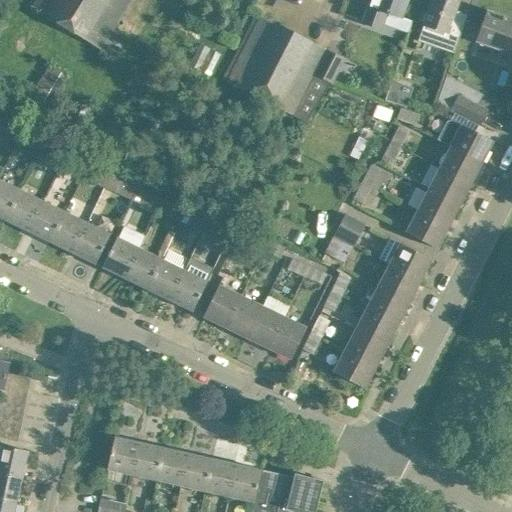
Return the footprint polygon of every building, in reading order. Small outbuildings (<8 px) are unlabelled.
[(36,0),(33,7),(100,49),(130,0),(36,0)] [(401,16),(406,3),(406,0),(369,0),(362,22),(381,29),(387,12),(401,16)] [(418,41),(454,53),(467,14),(456,10),(459,1),(455,0),(432,0),(428,14),(424,13),(421,21),(425,22),(418,41)] [(501,49),(497,60),(511,64),(511,60),(511,19),(503,16),(502,19),(490,14),(491,12),(488,11),(478,41),(501,49)] [(223,80),(292,115),(326,51),(257,15),(223,80)] [(398,61),(409,65),(413,52),(403,48),(398,61)] [(326,51),(292,115),(305,122),(330,82),(332,84),(344,60),(326,51)] [(48,66),(28,101),(45,110),(65,76),(48,66)] [(459,95),(465,84),(446,74),(437,102),(451,109),(457,112),(479,124),(487,110),(477,105),(459,95)] [(390,79),(385,100),(406,106),(411,85),(390,79)] [(400,109),(397,120),(416,126),(419,115),(400,109)] [(479,124),(457,112),(453,120),(447,122),(438,140),(448,146),(449,145),(482,162),(493,141),(476,131),(479,124)] [(0,130),(0,132),(16,141),(20,132),(4,123),(0,130)] [(399,125),(390,142),(400,147),(409,130),(399,125)] [(20,132),(16,141),(32,150),(37,141),(20,132)] [(400,147),(390,142),(381,159),(392,164),(400,147)] [(449,145),(448,146),(438,167),(471,184),(482,162),(449,145)] [(43,156),(60,164),(64,155),(48,146),(43,156)] [(64,155),(60,164),(76,173),(81,163),(64,155)] [(370,164),(361,181),(372,186),(381,169),(370,164)] [(438,167),(427,188),(460,205),(471,184),(438,167)] [(87,179),(104,187),(109,176),(92,169),(87,179)] [(109,176),(104,187),(121,194),(126,184),(109,176)] [(0,216),(5,219),(19,189),(0,180),(0,216)] [(372,186),(361,181),(353,198),(363,204),(372,186)] [(427,188),(416,209),(449,226),(460,205),(427,188)] [(5,219),(27,230),(41,200),(19,189),(5,219)] [(141,203),(158,211),(162,201),(145,193),(141,203)] [(27,230),(49,241),(64,211),(41,200),(27,230)] [(162,201),(158,211),(175,218),(179,209),(162,201)] [(449,226),(416,209),(405,231),(420,239),(437,248),(449,226)] [(49,241),(72,252),(86,222),(64,211),(49,241)] [(185,223),(202,231),(207,221),(190,213),(185,223)] [(346,213),(334,234),(345,240),(354,245),(366,224),(346,213)] [(207,221),(202,231),(219,238),(224,228),(207,221)] [(86,222),(72,252),(96,264),(110,234),(86,222)] [(124,277),(139,248),(144,237),(124,227),(118,237),(117,237),(103,267),(124,277)] [(251,244),(266,251),(271,240),(256,234),(251,244)] [(345,240),(334,234),(324,252),(336,258),(345,240)] [(378,258),(389,264),(421,280),(432,259),(389,237),(378,258)] [(271,240),(266,251),(280,258),(286,247),(271,240)] [(124,277),(146,288),(161,259),(139,248),(124,277)] [(287,268),(305,276),(309,265),(292,257),(287,268)] [(146,288),(170,300),(184,270),(161,259),(146,288)] [(389,264),(378,285),(410,302),(421,280),(389,264)] [(309,265),(305,276),(322,284),(327,273),(309,265)] [(184,270),(170,300),(193,311),(207,282),(184,270)] [(340,272),(331,289),(342,294),(350,277),(340,272)] [(378,285),(367,306),(399,323),(410,302),(378,285)] [(204,316),(223,326),(238,296),(218,287),(204,316)] [(342,294),(331,289),(323,306),(334,311),(342,294)] [(223,326),(245,337),(260,307),(238,296),(223,326)] [(367,306),(356,327),(388,344),(399,323),(367,306)] [(245,337),(268,348),(282,318),(260,307),(245,337)] [(319,315),(311,332),(321,337),(329,320),(319,315)] [(282,318),(268,348),(291,359),(306,329),(282,318)] [(356,327),(345,350),(376,366),(388,344),(356,327)] [(321,337),(311,332),(302,348),(313,354),(321,337)] [(376,366),(345,350),(333,372),(365,388),(376,366)] [(0,388),(4,389),(4,387),(7,373),(9,363),(0,361),(0,388)] [(7,373),(4,387),(28,392),(31,378),(7,373)] [(4,389),(2,399),(25,404),(28,392),(4,387),(4,389)] [(2,399),(0,406),(0,411),(23,416),(25,404),(2,399)] [(0,411),(0,423),(20,428),(23,416),(0,411)] [(20,428),(0,423),(0,437),(17,441),(20,428)] [(108,469),(132,474),(139,442),(115,436),(108,469)] [(132,474),(156,480),(163,447),(139,442),(132,474)] [(2,445),(0,452),(0,471),(22,477),(28,451),(16,448),(8,447),(2,445)] [(156,480),(180,485),(187,453),(163,447),(156,480)] [(180,485),(204,491),(212,458),(187,453),(180,485)] [(204,491),(229,496),(236,464),(212,458),(204,491)] [(236,464),(229,496),(254,502),(261,469),(236,464)] [(261,469),(254,502),(251,511),(315,511),(324,480),(295,473),(294,477),(286,475),(261,469)] [(0,471),(0,498),(16,502),(22,477),(0,471)] [(0,498),(0,511),(14,511),(16,502),(0,498)]
